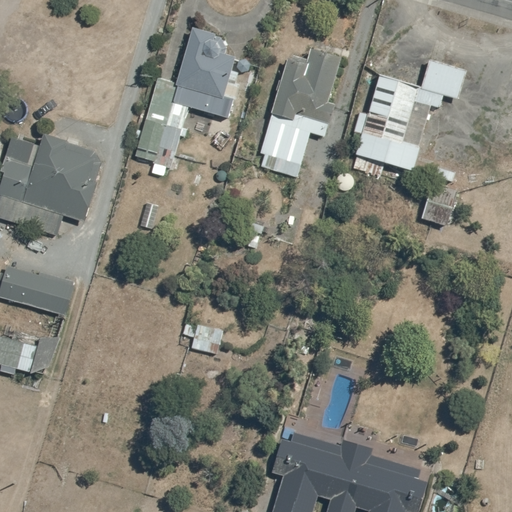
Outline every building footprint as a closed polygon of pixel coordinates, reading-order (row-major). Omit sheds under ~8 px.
[(227,40),(191,29),(174,82),(158,77),(133,157),(169,168),(188,108),(227,120),(233,100),(223,97),(235,59),(223,55),(227,40)] [(339,61),(308,52),(305,61),(288,56),(256,166),(296,178),(309,134),(323,138),(333,105),(327,104),(339,61)] [(466,72),(429,60),(415,102),(437,109),(441,95),(456,100),(466,72)] [(416,91),(376,80),(351,170),(369,174),(372,162),(411,173),(418,147),(402,142),(403,139),(416,91)] [(101,155),(38,137),(30,167),(8,160),(0,186),(0,220),(54,236),(60,216),(81,223),(101,155)] [(456,191),(432,184),(422,220),(446,227),(456,191)] [(73,284),(3,267),(0,279),(0,299),(65,316),(73,284)] [(0,373),(15,377),(16,371),(34,375),(48,369),(55,343),(37,338),(35,348),(0,338),(0,373)] [(417,511),(429,474),(370,457),(371,451),(341,442),(339,446),(315,439),(295,433),(293,439),(280,435),(268,475),(282,478),(272,511),(313,511),(317,497),(331,501),(328,511),(355,511),(356,508),(369,511),(417,511)]
